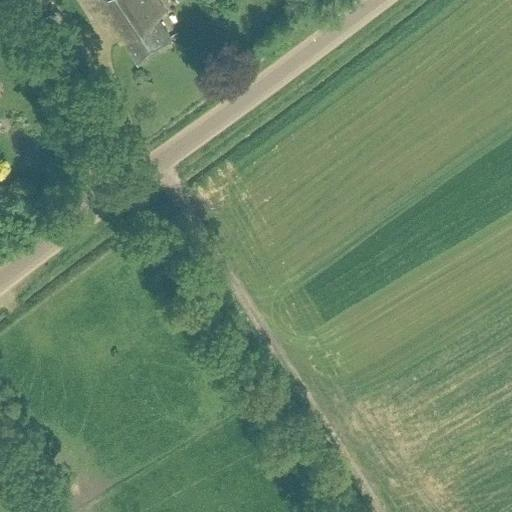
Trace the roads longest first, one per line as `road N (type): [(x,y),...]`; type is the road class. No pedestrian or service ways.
road 1 (tertiary): [(116,190),(375,0)]
road 2 (unclassified): [(116,190),(0,9)]
road 3 (tertiary): [(0,278),(116,190)]
